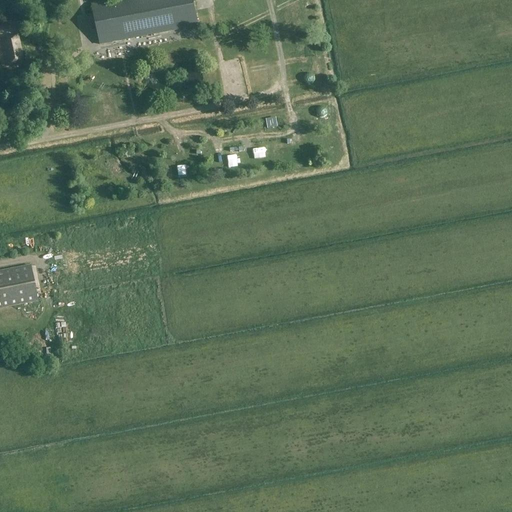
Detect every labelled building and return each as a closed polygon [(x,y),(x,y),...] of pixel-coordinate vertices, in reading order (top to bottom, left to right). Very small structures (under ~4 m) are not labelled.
[(98,45),(197,26),(191,0),(117,0),(90,5),(98,45)] [(87,39),(95,37),(90,13),(82,15),(87,39)] [(22,62),(16,35),(0,38),(6,66),(22,62)] [(99,120),(112,115),(108,104),(95,108),(99,120)] [(29,266),(0,271),(0,308),(36,301),(29,266)]
